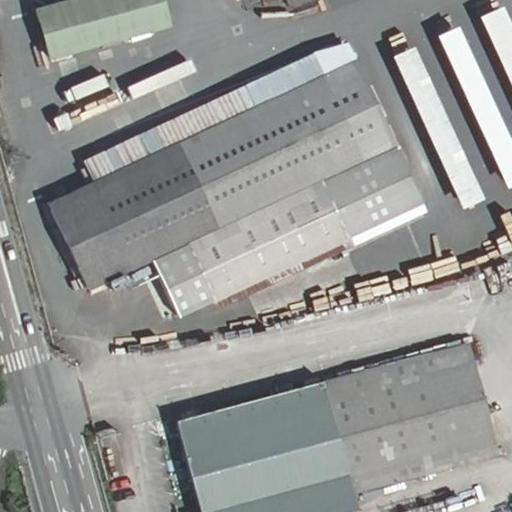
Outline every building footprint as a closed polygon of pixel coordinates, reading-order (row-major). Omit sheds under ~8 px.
[(164,0),(73,0),(37,10),(51,58),(171,25),(164,0)] [(511,24),(504,8),(481,18),(511,84),(511,24)] [(511,188),(511,140),(461,28),(441,38),(509,190),(511,188)] [(351,38),(84,162),(94,183),(49,204),(89,290),(153,260),(180,319),(342,244),(346,252),(432,212),(351,38)] [(466,208),(486,199),(415,48),(395,57),(466,208)] [(28,161),(21,141),(0,148),(6,169),(28,161)] [(468,341),(175,423),(200,511),(363,511),(359,496),(500,457),(468,341)]
